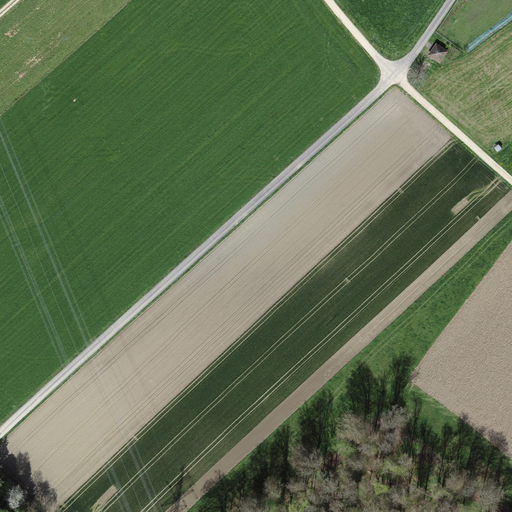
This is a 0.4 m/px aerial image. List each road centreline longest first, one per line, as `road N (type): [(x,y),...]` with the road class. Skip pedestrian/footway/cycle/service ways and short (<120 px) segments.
road 1 (track): [(395,73),(0,434)]
road 2 (track): [(395,73),(511,180)]
road 3 (track): [(333,511),(377,491),(448,511)]
